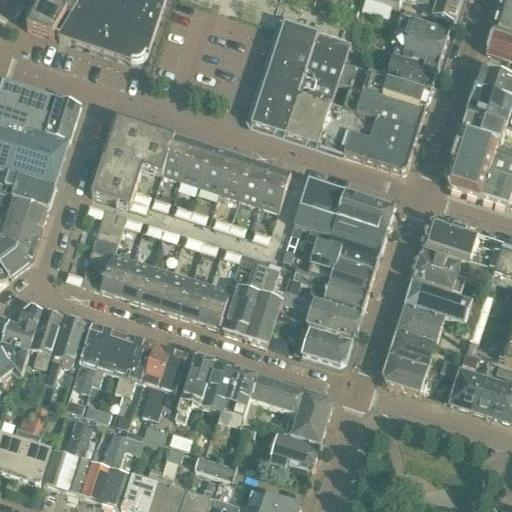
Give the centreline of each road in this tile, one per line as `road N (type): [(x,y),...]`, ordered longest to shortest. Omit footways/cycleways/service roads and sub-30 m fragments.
road 1 (residential): [(38,295),(360,400)]
road 2 (residential): [(169,122),(206,20),(262,37),(226,140)]
road 3 (residential): [(483,0),(420,203)]
road 4 (residential): [(420,203),(360,400)]
road 5 (residential): [(102,101),(38,295)]
road 6 (residential): [(420,203),(226,140)]
road 7 (residential): [(511,447),(360,400)]
